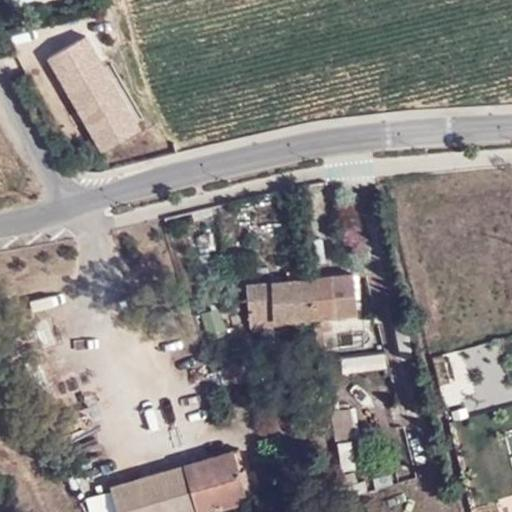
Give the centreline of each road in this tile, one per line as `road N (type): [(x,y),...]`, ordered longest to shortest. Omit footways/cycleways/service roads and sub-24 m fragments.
road 1 (unclassified): [(63,201),(305,142),(511,128)]
road 2 (unclassified): [(0,82),(63,201)]
